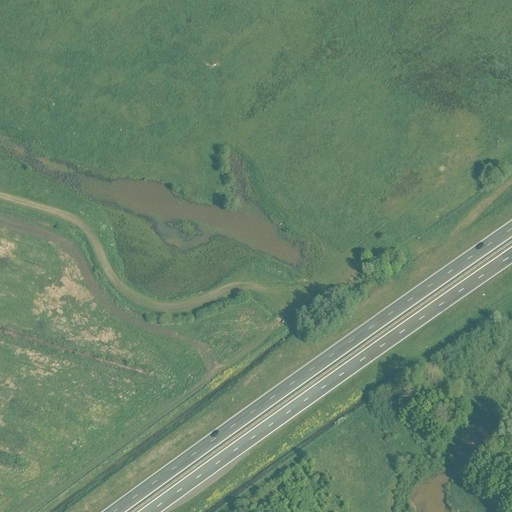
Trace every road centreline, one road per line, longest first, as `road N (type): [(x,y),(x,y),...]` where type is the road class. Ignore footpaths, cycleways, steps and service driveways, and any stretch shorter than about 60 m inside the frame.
road 1 (trunk): [(511,230),(115,511)]
road 2 (trunk): [(150,511),(511,255)]
road 3 (track): [(287,310),(263,337),(28,511)]
